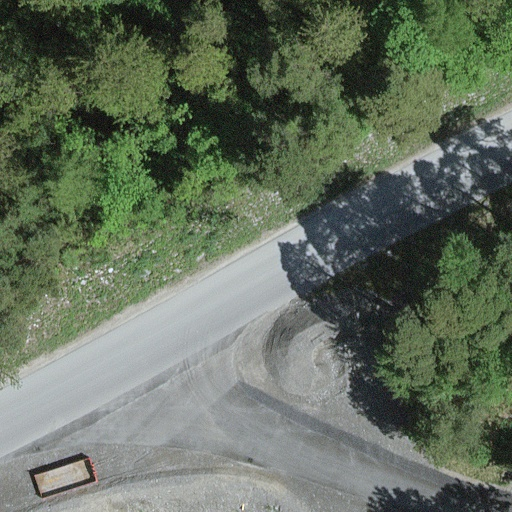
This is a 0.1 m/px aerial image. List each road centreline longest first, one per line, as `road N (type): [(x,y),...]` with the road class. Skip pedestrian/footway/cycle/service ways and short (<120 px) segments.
road 1 (track): [(0,441),(234,342),(511,184)]
road 2 (track): [(234,342),(376,478),(511,500)]
